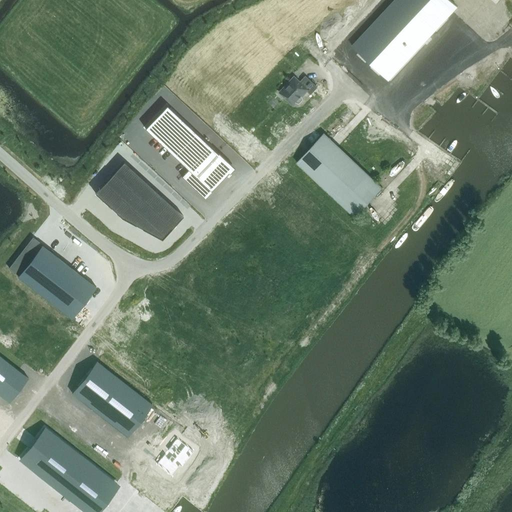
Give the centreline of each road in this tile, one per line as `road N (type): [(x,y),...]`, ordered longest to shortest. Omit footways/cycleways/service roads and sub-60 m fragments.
road 1 (unclassified): [(130,262),(170,262),(349,83)]
road 2 (unclassified): [(130,262),(0,448)]
road 3 (unclassified): [(0,153),(130,262)]
